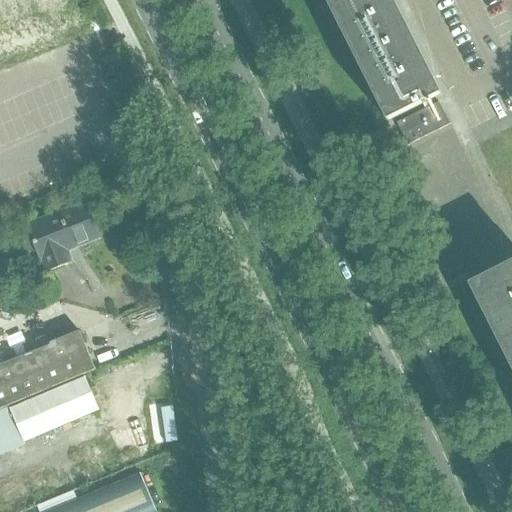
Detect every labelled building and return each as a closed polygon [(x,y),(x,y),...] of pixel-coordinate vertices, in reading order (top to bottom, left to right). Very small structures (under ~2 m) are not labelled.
[(331,0),(392,118),(435,97),(386,0),(331,0)] [(396,123),(408,145),(450,124),(438,102),(396,123)] [(67,251),(100,238),(85,202),(27,225),(41,261),(42,261),(47,272),(72,262),(67,251)] [(511,263),(475,282),(511,355),(511,263)] [(0,409),(95,370),(79,331),(50,343),(51,345),(0,365),(0,409)] [(85,377),(0,411),(0,450),(99,410),(86,379),(85,377)] [(96,477),(127,470),(118,432),(87,440),(96,477)] [(52,453),(65,492),(96,481),(82,442),(52,453)] [(47,448),(34,454),(39,465),(52,459),(47,448)] [(156,511),(141,475),(50,511),(156,511)]
